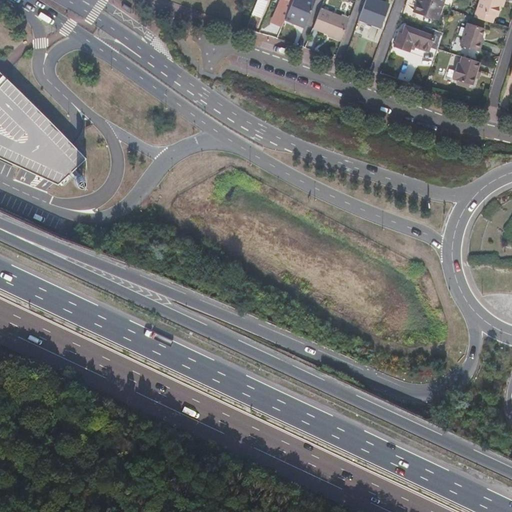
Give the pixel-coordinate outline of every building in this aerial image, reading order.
[(282,0),(273,23),(281,26),(286,15),(291,0),(282,0)] [(291,0),(286,15),(288,16),(286,20),(295,24),(296,21),(308,26),(314,11),(302,6),(304,0),(291,0)] [(376,0),(364,0),(361,9),(382,17),(387,4),(376,0)] [(441,0),(418,0),(417,4),(414,3),(412,11),(436,19),(441,0)] [(499,0),(477,0),(472,17),(490,23),(492,16),(494,17),(499,0)] [(260,8),(254,5),(249,17),(256,19),(260,8)] [(347,20),(320,9),(312,29),(339,40),(347,20)] [(482,28),(465,23),(458,45),(477,51),(480,41),(478,41),(479,37),(482,28)] [(400,34),(397,33),(393,45),(408,51),(410,44),(426,51),(429,45),(437,48),(442,33),(434,31),(432,36),(403,25),(400,34)] [(456,64),(455,63),(450,79),(471,86),(478,62),(458,56),(456,64)] [(0,165),(41,185),(56,192),(78,165),(62,148),(2,85),(0,83),(0,165)]
